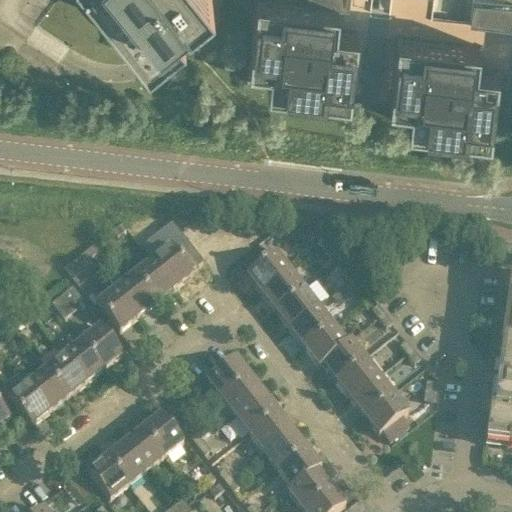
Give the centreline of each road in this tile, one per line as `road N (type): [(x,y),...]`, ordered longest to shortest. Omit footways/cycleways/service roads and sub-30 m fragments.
road 1 (tertiary): [(511,211),(0,150)]
road 2 (residential): [(0,499),(232,317)]
road 3 (residential): [(384,511),(232,317)]
road 4 (residential): [(463,487),(473,367),(438,293)]
